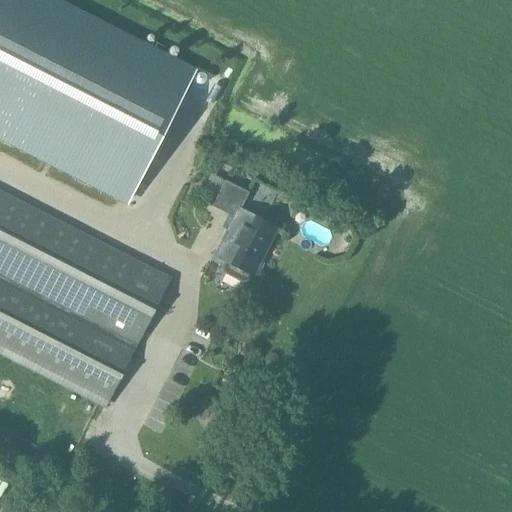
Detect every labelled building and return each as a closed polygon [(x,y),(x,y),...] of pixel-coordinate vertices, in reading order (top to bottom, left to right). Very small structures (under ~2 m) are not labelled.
[(0,0),(0,136),(128,202),(194,71),(110,29),(109,31),(47,0),(0,0)] [(164,134),(146,169),(171,181),(189,147),(164,134)] [(278,232),(278,231),(240,211),(248,195),(225,183),(212,208),(233,219),(214,257),(254,278),(255,277),(254,276),(276,231),(278,232)] [(0,192),(0,279),(134,347),(169,279),(0,192)] [(0,355),(103,408),(134,347),(0,279),(0,355)]
